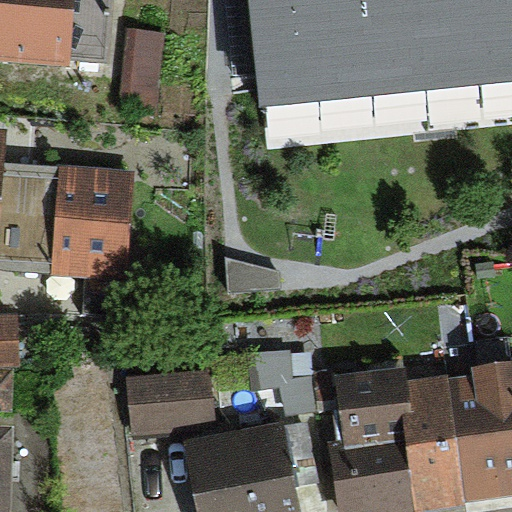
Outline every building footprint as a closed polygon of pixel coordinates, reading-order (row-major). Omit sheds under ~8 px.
[(0,0),(0,66),(71,73),(72,57),(109,61),(114,0),(0,0)] [(511,0),(256,0),(267,108),(511,83),(511,0)] [(162,36),(128,33),(123,89),(158,92),(162,36)] [(0,273),(129,282),(136,176),(9,168),(11,135),(0,134),(0,273)] [(17,326),(0,325),(0,408),(8,408),(9,371),(17,371),(17,326)] [(317,416),(331,511),(453,511),(466,510),(447,381),(408,387),(406,372),(396,374),(336,383),(341,412),(317,416)] [(511,372),(447,381),(466,510),(486,507),(511,502),(511,372)] [(189,374),(122,380),(127,430),(193,424),(189,374)] [(309,421),(186,447),(199,511),(302,511),(300,496),(324,492),(309,421)] [(13,440),(0,439),(0,511),(9,511),(11,472),(13,440)]
